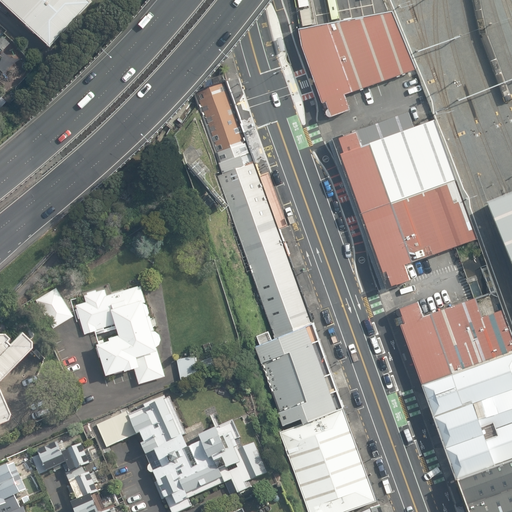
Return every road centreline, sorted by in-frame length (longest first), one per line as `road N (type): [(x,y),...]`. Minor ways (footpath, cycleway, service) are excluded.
road 1 (secondary): [(416,511),(258,67),(242,0)]
road 2 (motorway): [(230,0),(165,76),(14,218)]
road 3 (motorway): [(0,183),(50,142),(184,0)]
